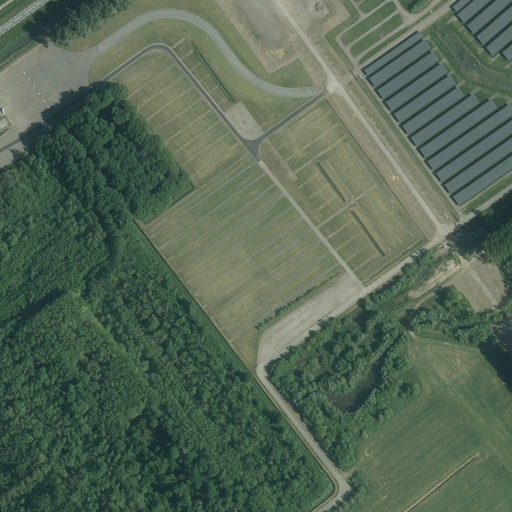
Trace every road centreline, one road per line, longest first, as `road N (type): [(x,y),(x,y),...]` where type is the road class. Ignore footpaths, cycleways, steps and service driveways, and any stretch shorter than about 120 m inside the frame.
road 1 (unclassified): [(276,0),(446,233),(262,369),(345,486),(322,511)]
road 2 (track): [(26,105),(5,80),(10,66),(104,0)]
